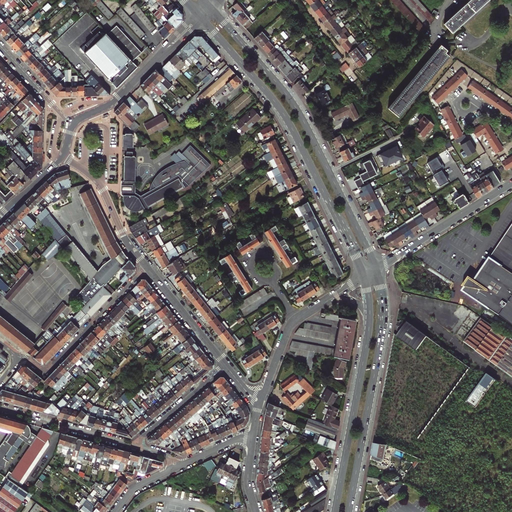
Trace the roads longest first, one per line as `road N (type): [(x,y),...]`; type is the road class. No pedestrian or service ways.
road 1 (primary): [(376,268),(294,104),(210,5)]
road 2 (primary): [(199,16),(285,116),(363,277)]
road 3 (primary): [(348,511),(384,319),(376,268)]
road 4 (primary): [(369,311),(334,511)]
road 5 (residential): [(14,354),(50,368),(147,267)]
road 6 (tertiary): [(199,16),(112,104),(72,125)]
road 7 (residential): [(511,183),(376,268)]
road 8 (unknown): [(383,310),(383,302),(402,311),(511,380)]
road 9 (residential): [(0,406),(139,446)]
road 10 (residential): [(62,155),(103,189),(147,267)]
road 11 (residential): [(147,267),(225,365)]
